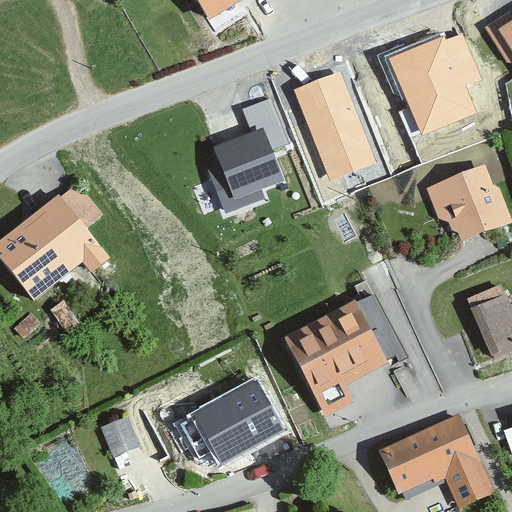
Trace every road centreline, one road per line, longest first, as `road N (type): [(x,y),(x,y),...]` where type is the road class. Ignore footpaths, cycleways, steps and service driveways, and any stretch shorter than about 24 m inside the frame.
road 1 (tertiary): [(409,0),(40,147),(0,172)]
road 2 (residential): [(140,511),(511,387)]
